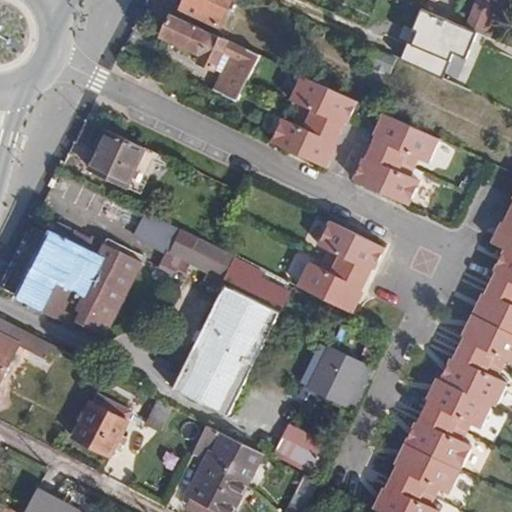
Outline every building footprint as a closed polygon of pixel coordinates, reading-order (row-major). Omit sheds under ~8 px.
[(222,27),(233,0),(188,0),(184,10),(222,27)] [(479,0),(466,28),(491,39),(506,0),(479,0)] [(479,35),(425,11),(405,58),(447,76),(457,51),(470,57),(479,35)] [(218,35),(173,14),(163,37),(203,56),(201,62),(216,69),(231,41),(218,35)] [(238,44),(213,90),(237,101),(262,55),(238,44)] [(360,101),(343,93),(309,77),(304,74),(294,99),(304,104),(314,108),(310,117),(306,127),(295,121),(285,117),(273,140),(314,159),(329,166),(332,159),(328,156),(334,143),(337,144),(348,120),(345,119),(352,104),(357,107),(360,101)] [(430,162),(441,138),(385,112),(383,119),(387,120),(380,135),(379,134),(367,159),(369,160),(363,173),(359,171),(356,178),(411,203),(422,180),(410,175),(400,170),(405,160),(408,152),(419,157),(430,162)] [(147,148),(110,131),(91,169),(128,186),(147,148)] [(486,300),(483,304),(482,308),(477,306),(470,321),(474,323),(471,330),(468,336),(465,335),(462,342),(454,360),(456,361),(450,374),(443,371),(440,378),(439,378),(436,384),(440,385),(436,391),(432,398),(431,397),(418,423),(420,424),(414,438),(411,436),(405,447),(408,450),(403,459),(400,463),(397,462),(386,485),(390,488),(382,503),(378,500),(373,509),(380,511),(441,511),(442,510),(430,504),(421,500),(425,490),(429,482),(439,486),(450,491),(474,445),(462,439),(452,435),(457,426),(461,417),(471,422),(482,427),(493,403),(497,405),(509,381),(498,376),(486,372),(492,363),(494,358),(496,353),(506,358),(511,361),(511,208),(506,221),(508,222),(504,229),(500,237),(496,236),(493,242),(506,248),(502,256),(507,258),(503,264),(500,271),(497,270),(486,294),(488,295),(486,300)] [(138,238),(188,263),(199,239),(150,215),(138,238)] [(330,221),(325,231),(318,246),(329,251),(340,257),(336,265),(332,274),(322,269),(311,263),(298,288),(354,315),(357,307),(353,304),(360,291),(361,292),(373,267),(371,267),(377,255),(382,256),(385,248),(330,221)] [(71,244),(75,237),(76,234),(61,225),(54,236),(51,234),(18,299),(78,330),(81,324),(107,339),(142,270),(104,251),(104,252),(100,259),(71,244)] [(188,263),(201,269),(213,246),(199,239),(188,263)] [(213,246),(201,269),(227,282),(174,390),(230,416),(290,294),(259,279),(262,273),(234,259),(236,257),(216,247),(213,246)] [(63,348),(0,315),(0,384),(21,346),(49,360),(54,352),(59,355),(63,348)] [(347,406),(366,367),(330,349),(311,389),(347,406)] [(131,414),(100,396),(96,406),(93,404),(75,436),(113,456),(130,423),(127,421),(131,414)] [(174,404),(160,397),(145,424),(160,433),(174,404)] [(253,481),(267,451),(210,422),(195,453),(207,461),(189,495),(191,497),(224,511),(225,511),(243,476),(251,480),(253,481)] [(322,479),(331,462),(282,438),(274,455),(322,479)] [(86,511),(38,488),(25,511),(86,511)] [(306,511),(307,511),(290,503),(285,511),(306,511)]
